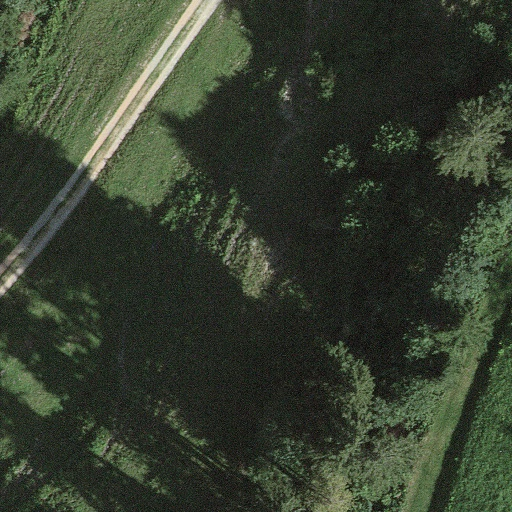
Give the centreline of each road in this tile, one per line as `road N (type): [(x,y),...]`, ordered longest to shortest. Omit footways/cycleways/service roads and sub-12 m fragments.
road 1 (track): [(205,0),(0,281)]
road 2 (track): [(425,511),(480,352),(511,289)]
